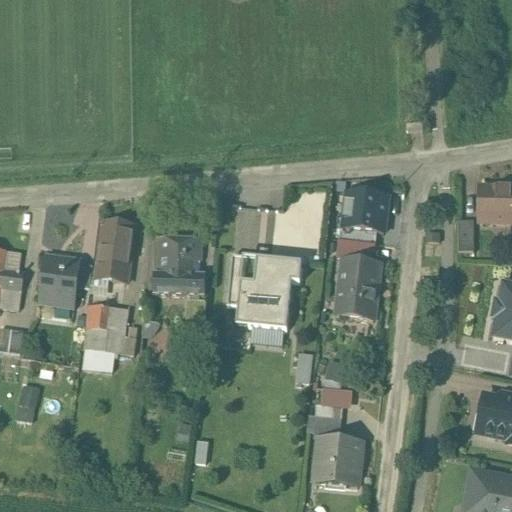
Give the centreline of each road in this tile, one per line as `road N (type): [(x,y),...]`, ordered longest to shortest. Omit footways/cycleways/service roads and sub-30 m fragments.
road 1 (residential): [(0,194),(416,160)]
road 2 (unclassified): [(416,160),(384,511)]
